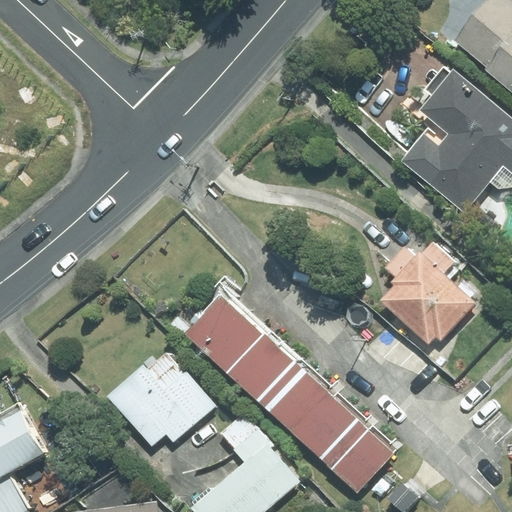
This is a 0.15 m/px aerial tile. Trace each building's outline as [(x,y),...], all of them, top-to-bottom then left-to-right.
[(511,0),(488,0),(458,37),(511,82),(511,0)] [(511,107),(462,66),(427,107),(439,117),(407,155),(470,208),(509,163),(511,165),(511,107)] [(422,252),(414,244),(394,264),(402,274),(397,279),(401,283),(386,298),(433,343),(441,335),(445,339),(482,300),(427,247),(422,252)] [(194,331),(363,491),(400,451),(232,291),(194,331)] [(183,337),(193,327),(180,315),(170,325),(183,337)] [(178,440),(221,404),(192,368),(189,371),(172,351),(153,367),(150,363),(113,394),(155,445),(171,432),(178,440)] [(0,511),(29,511),(36,508),(16,473),(54,451),(29,408),(0,424),(0,511)] [(200,511),(267,511),(306,480),(277,445),(277,444),(249,411),(224,431),(249,460),(195,505),(200,511)] [(34,466),(41,478),(56,469),(48,457),(34,466)] [(162,511),(161,499),(72,511),(71,511),(162,511)]
